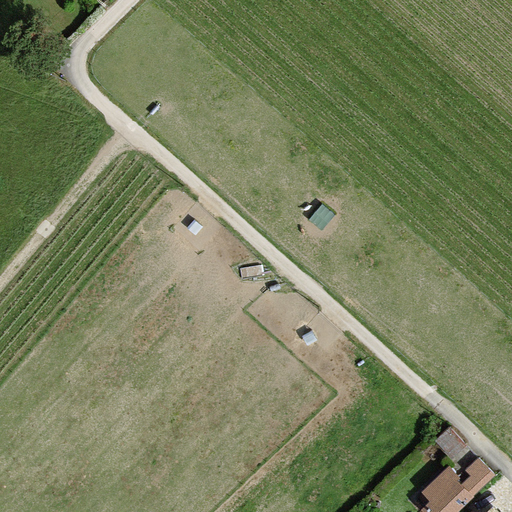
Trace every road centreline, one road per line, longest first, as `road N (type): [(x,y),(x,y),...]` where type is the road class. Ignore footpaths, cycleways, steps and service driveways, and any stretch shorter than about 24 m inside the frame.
road 1 (track): [(433,398),(67,67)]
road 2 (track): [(131,129),(0,287)]
